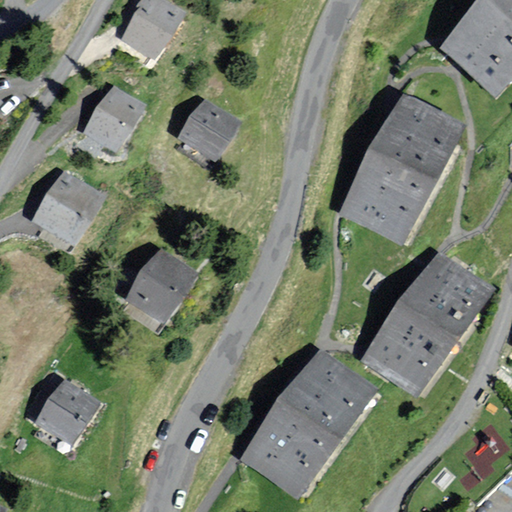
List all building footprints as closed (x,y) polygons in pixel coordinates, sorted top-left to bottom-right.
[(182,13),(161,0),(142,0),(137,9),(142,13),(127,36),(155,54),(182,13)] [(511,72),(511,0),(489,0),(447,46),(495,91),(511,72)] [(143,106),(112,88),(87,132),(118,149),(143,106)] [(462,126),(404,98),(347,214),(405,242),(462,126)] [(236,121),(207,102),(184,135),(214,155),(236,121)] [(100,196),(65,174),(37,220),(73,241),(100,196)] [(196,273),(164,252),(133,298),(165,320),(196,273)] [(463,274),(439,258),(366,363),(426,405),(499,299),(463,274)] [(375,395),(321,355),(246,457),(300,496),(375,395)] [(97,404),(65,384),(40,423),(73,443),(97,404)]
